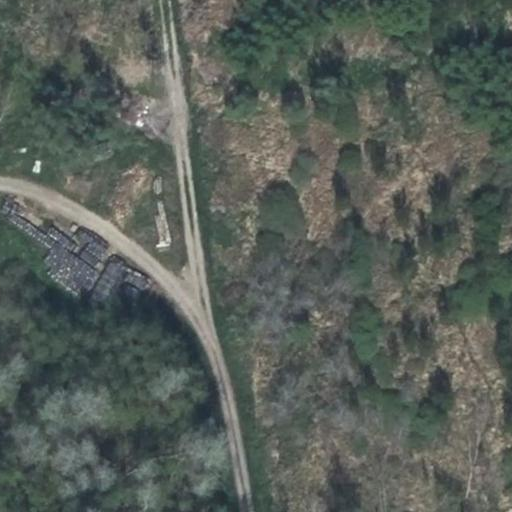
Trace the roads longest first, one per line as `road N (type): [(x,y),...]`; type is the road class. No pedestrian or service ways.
road 1 (track): [(248,511),(220,371),(178,297),(76,214),(0,185)]
road 2 (track): [(203,335),(162,0)]
